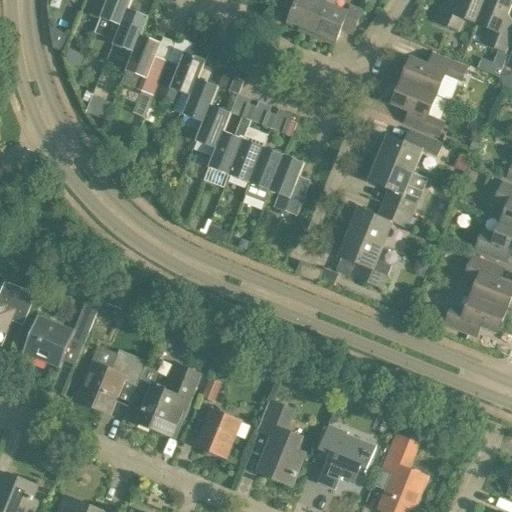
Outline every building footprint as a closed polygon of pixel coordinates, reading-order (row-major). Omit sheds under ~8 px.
[(120,28),(126,11),(127,11),(131,0),(108,0),(107,2),(100,20),(119,28),(120,28)] [(292,10),(286,24),(311,34),(323,4),(312,0),(284,0),(282,6),(292,10)] [(350,7),(347,14),(334,9),(337,0),(325,0),(323,5),(323,4),(311,34),(335,44),(340,31),(353,36),(362,12),(350,7)] [(463,20),(476,25),(486,0),(459,0),(458,4),(449,0),(448,0),(438,25),(458,33),(463,20)] [(511,3),(511,0),(486,0),(476,25),(491,31),(485,46),(504,54),(511,35),(511,27),(503,24),(511,3)] [(112,46),(133,54),(139,37),(146,19),(127,11),(126,11),(120,28),(119,28),(112,46)] [(70,36),(49,26),(51,37),(53,48),(61,52),(70,36)] [(127,72),(120,89),(135,90),(154,98),(164,72),(151,67),(160,45),(139,37),(133,54),(126,72),(127,72)] [(184,55),(175,76),(164,72),(154,98),(177,107),(182,94),(190,97),(190,98),(197,81),(209,52),(192,46),(188,56),(184,55)] [(230,57),(221,53),(216,66),(225,70),(230,57)] [(409,61),(400,83),(436,98),(445,75),(461,82),(466,70),(438,59),(433,71),(409,61)] [(490,75),(499,78),(502,69),(493,65),(490,75)] [(511,75),(500,77),(501,93),(511,92),(511,75)] [(242,82),(233,78),(227,91),(237,95),(242,82)] [(203,124),(210,107),(217,89),(197,81),(190,98),(190,97),(182,116),(203,124)] [(427,119),(436,98),(400,83),(391,106),(415,116),(410,127),(438,138),(443,126),(427,119)] [(88,104),(91,95),(84,93),(81,101),(88,104)] [(257,109),(247,105),(241,118),(251,122),(257,109)] [(210,107),(203,124),(195,142),(215,150),(222,133),(223,133),(230,115),(210,107)] [(276,117),(267,113),(262,126),(271,130),(276,117)] [(215,150),(208,168),(229,177),(243,141),(247,130),(248,130),(251,122),(241,118),(234,137),(223,133),(222,133),(215,150)] [(297,124),(287,121),(282,134),(291,138),(297,124)] [(229,177),(249,185),(263,149),(268,138),(248,130),(247,130),(243,141),(229,177)] [(410,147),(386,137),(377,161),(412,175),(422,152),(437,158),(442,146),(415,135),(410,147)] [(264,205),(269,193),(283,157),(263,149),(249,185),(244,197),(264,205)] [(303,165),(283,157),(269,193),(278,196),(273,209),(296,218),(306,192),(294,187),(303,165)] [(367,183),(392,193),(387,206),(411,216),(413,217),(419,202),(404,196),(412,175),(377,161),(367,183)] [(506,208),(501,223),(511,227),(511,187),(502,184),(494,204),(506,208)] [(390,224),(406,230),(411,216),(387,206),(383,205),(378,219),(356,210),(346,235),(381,248),(390,224)] [(197,222),(191,220),(188,227),(194,230),(197,222)] [(511,254),(511,227),(501,223),(495,237),(483,232),(475,251),(500,261),(504,251),(511,254)] [(392,267),(376,261),(381,248),(346,235),(337,258),(359,267),(354,280),(381,291),(387,277),(392,267)] [(241,240),(238,248),(246,251),(249,243),(241,240)] [(476,283),(470,297),(506,311),(511,296),(511,287),(493,280),(498,268),(473,258),(464,279),(476,283)] [(323,272),(300,263),(295,275),(318,284),(318,283),(330,288),(335,276),(323,272)] [(112,283),(105,301),(120,308),(128,290),(112,283)] [(0,304),(0,333),(6,336),(11,322),(22,327),(35,295),(8,285),(0,305),(0,304)] [(92,300),(95,298),(96,295),(96,292),(95,290),(92,289),(89,289),(86,290),(85,293),(85,296),(87,298),(90,300),(92,300)] [(497,334),(506,311),(470,297),(464,311),(453,307),(445,326),(470,336),(474,325),(497,334)] [(98,309),(85,304),(75,330),(38,315),(20,358),(58,373),(71,341),(84,346),(98,309)] [(94,365),(79,401),(109,414),(122,383),(136,389),(146,363),(119,352),(111,371),(94,365)] [(296,368),(286,364),(282,374),(292,378),(296,368)] [(152,388),(137,425),(163,435),(168,422),(179,426),(200,376),(177,367),(166,394),(152,388)] [(202,398),(215,403),(222,385),(209,380),(202,398)] [(369,403),(374,392),(364,388),(360,399),(369,403)] [(270,403),(259,431),(272,436),(257,474),(291,487),(303,455),(295,452),(300,439),(283,433),(292,412),(270,403)] [(225,461),(241,423),(210,410),(194,448),(225,461)] [(317,486),(333,492),(338,481),(341,483),(341,482),(353,486),(358,472),(364,475),(375,448),(346,436),(347,434),(327,427),(317,453),(328,457),(317,486)] [(397,469),(380,511),(382,511),(410,511),(424,479),(406,471),(416,446),(396,438),(386,464),(397,469)] [(32,501),(37,488),(7,475),(0,492),(0,511),(34,511),(38,504),(32,501)] [(96,511),(65,499),(60,511),(96,511)]
